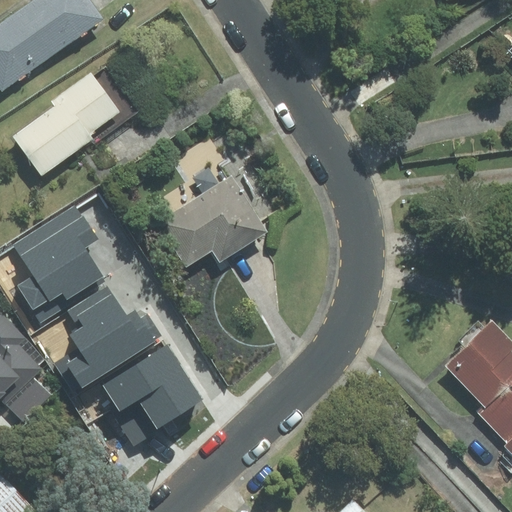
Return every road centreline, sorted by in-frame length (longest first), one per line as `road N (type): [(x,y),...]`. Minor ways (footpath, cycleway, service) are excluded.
road 1 (residential): [(237,0),(347,169),(362,283),(343,338),(319,368),(167,511)]
road 2 (unknown): [(384,197),(511,176)]
